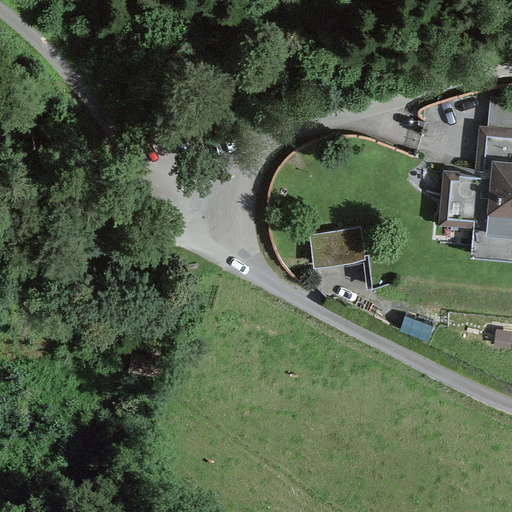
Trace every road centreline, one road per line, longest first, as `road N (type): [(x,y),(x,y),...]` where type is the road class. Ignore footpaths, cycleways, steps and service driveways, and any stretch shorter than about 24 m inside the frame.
road 1 (residential): [(511,71),(282,136),(246,175),(236,209),(243,253),(261,275),(511,406)]
road 2 (track): [(0,8),(146,167),(238,195)]
road 3 (track): [(0,246),(236,223)]
